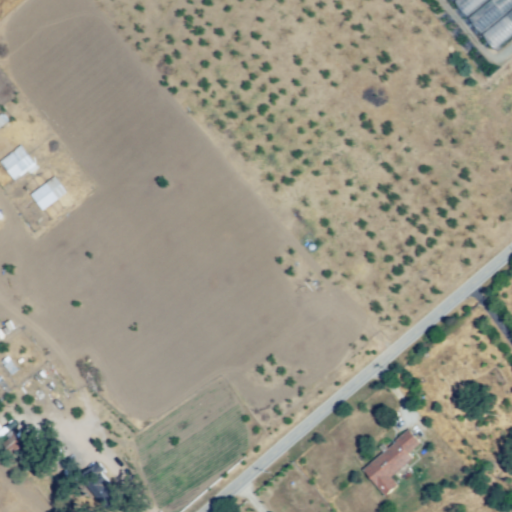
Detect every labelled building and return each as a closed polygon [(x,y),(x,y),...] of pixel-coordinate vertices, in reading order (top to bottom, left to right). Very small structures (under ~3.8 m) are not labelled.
[(450,0),(511,0),(511,33),(492,50),(450,0)] [(34,163),(19,145),(0,160),(0,162),(14,180),(34,163)] [(29,193),(41,210),(66,192),(54,176),(29,193)] [(93,227),(79,209),(59,225),(73,243),(93,227)] [(13,452),(28,439),(19,429),(4,442),(13,452)] [(406,432),(361,469),(385,500),(399,489),(389,476),(411,458),(407,452),(416,445),(406,432)] [(121,495),(95,464),(79,477),(105,508),(121,495)]
